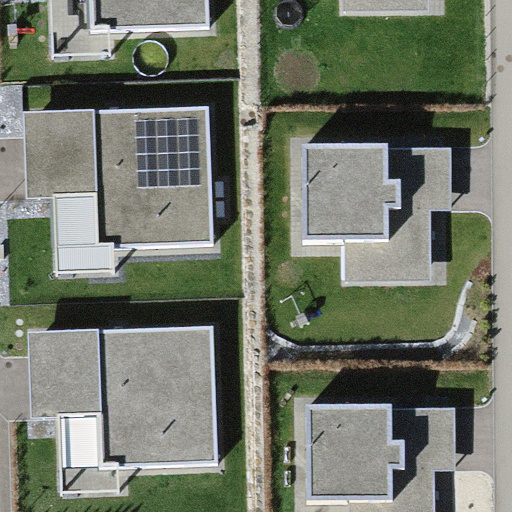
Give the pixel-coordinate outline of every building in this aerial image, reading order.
[(75,0),(76,9),(191,7),(190,0),(75,0)] [(342,0),(343,14),(447,15),(447,0),(342,0)] [(91,250),(220,247),(216,106),(18,112),(21,205),(90,203),(91,250)] [(346,287),(448,287),(449,149),(303,148),(303,241),(346,241),(346,287)] [(97,466),(214,463),(210,329),(28,334),(30,419),(96,418),(97,466)] [(434,511),(435,472),(455,472),(456,405),(305,404),(305,499),(350,500),(349,511),(434,511)]
